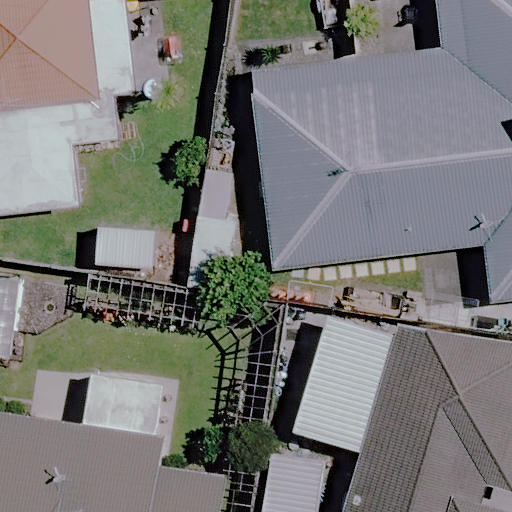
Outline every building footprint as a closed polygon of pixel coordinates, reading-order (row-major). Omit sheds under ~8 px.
[(67,152),(110,148),(106,104),(128,102),(120,3),(154,0),(0,0),(0,220),(72,215),(67,152)] [(511,0),(428,0),(433,67),(246,81),(259,269),(478,253),(482,306),(511,303),(511,0)] [(499,511),(511,470),(511,362),(325,304),(283,440),(356,463),(340,511),(499,511)] [(172,391),(28,374),(22,424),(0,421),(0,511),(207,511),(211,480),(162,475),(172,391)] [(310,511),(315,474),(258,466),(251,511),(310,511)]
